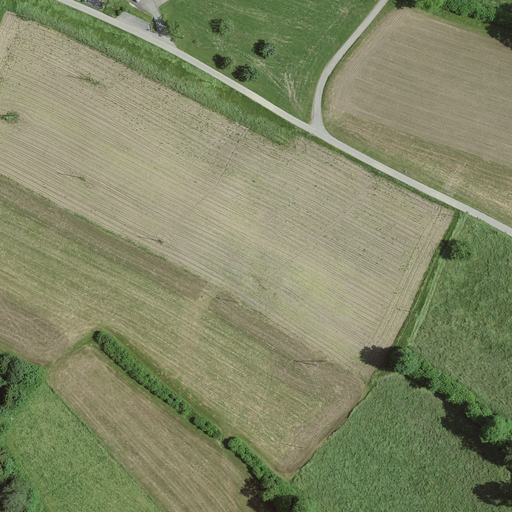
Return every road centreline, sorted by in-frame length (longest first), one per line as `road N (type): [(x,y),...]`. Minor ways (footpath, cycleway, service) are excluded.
road 1 (unclassified): [(317,132),(167,47),(63,0)]
road 2 (unclassified): [(317,132),(511,232)]
road 3 (unclassified): [(383,0),(324,75),(317,132)]
